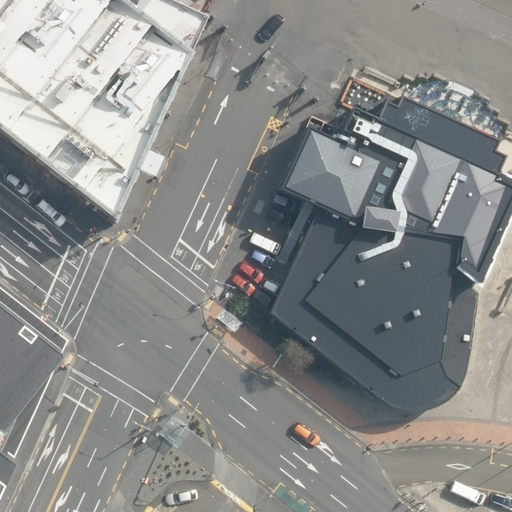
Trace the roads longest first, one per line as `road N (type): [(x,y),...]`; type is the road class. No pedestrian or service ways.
road 1 (residential): [(261,61),(138,331)]
road 2 (primary): [(138,331),(363,511)]
road 3 (secondary): [(138,331),(52,511)]
road 4 (primary): [(0,223),(138,331)]
